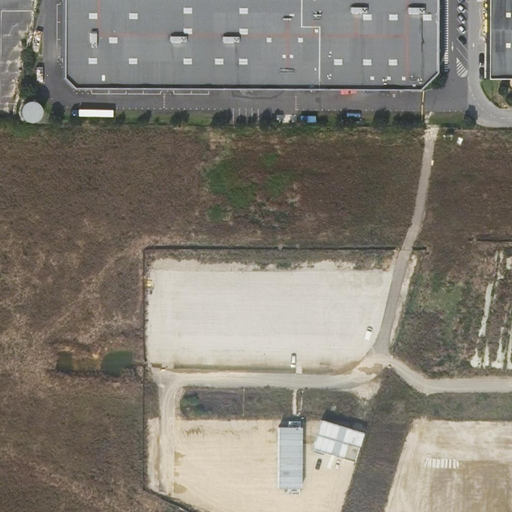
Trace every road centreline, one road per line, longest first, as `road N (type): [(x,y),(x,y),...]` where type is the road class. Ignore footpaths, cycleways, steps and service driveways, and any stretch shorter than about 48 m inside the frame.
road 1 (unclassified): [(457,235),(0,232)]
road 2 (unclassified): [(364,511),(440,253),(457,235)]
road 3 (unclassified): [(457,235),(465,98)]
